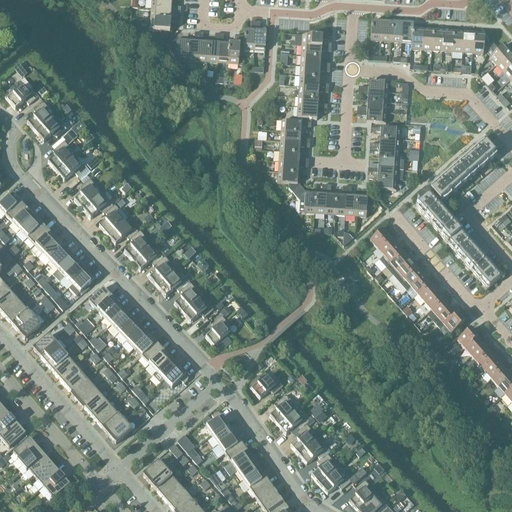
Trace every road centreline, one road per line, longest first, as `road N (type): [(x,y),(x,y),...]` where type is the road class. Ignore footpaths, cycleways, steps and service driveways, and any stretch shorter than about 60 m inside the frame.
road 1 (residential): [(218,385),(19,177),(10,155),(15,132),(0,114)]
road 2 (residential): [(511,148),(473,99),(421,90),(404,74),(347,71)]
road 3 (residential): [(117,471),(0,332)]
road 4 (residential): [(320,511),(218,385)]
road 5 (residential): [(0,374),(98,486)]
road 6 (residential): [(117,471),(218,385)]
road 7 (residential): [(484,308),(394,216)]
